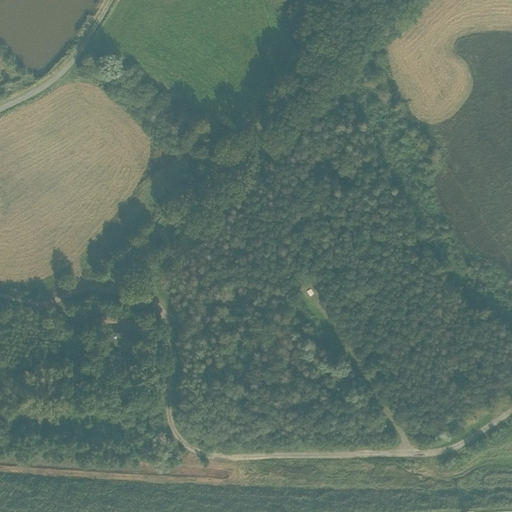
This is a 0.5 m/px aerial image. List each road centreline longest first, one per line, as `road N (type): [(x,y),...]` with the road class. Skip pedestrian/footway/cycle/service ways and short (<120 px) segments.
road 1 (track): [(107,290),(162,308),(167,420),(194,450),(435,454),(511,411)]
road 2 (track): [(315,300),(407,454)]
road 3 (track): [(0,107),(65,68),(110,0)]
